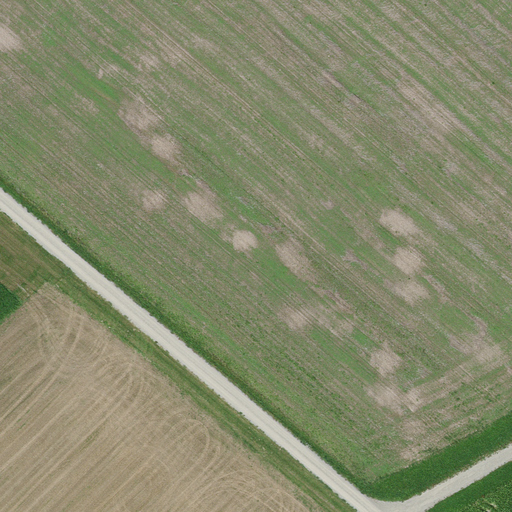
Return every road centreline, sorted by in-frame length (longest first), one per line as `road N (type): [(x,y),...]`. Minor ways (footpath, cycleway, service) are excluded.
road 1 (track): [(372,511),(0,200)]
road 2 (track): [(511,453),(426,501),(367,507)]
